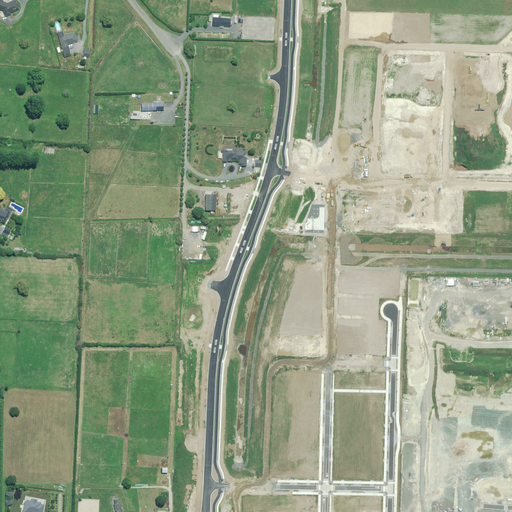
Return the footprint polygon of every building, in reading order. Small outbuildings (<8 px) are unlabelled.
[(0,0),(0,10),(2,12),(2,14),(4,18),(12,14),(11,13),(18,10),(19,9),(19,6),(16,0),(13,0),(8,3),(3,1),(3,0),(2,0),(0,0)] [(80,35),(76,36),(75,31),(64,35),(63,31),(58,33),(65,57),(71,55),(68,44),(78,42),(82,40),(80,35)] [(164,110),(163,103),(142,104),(142,111),(164,110)] [(231,162),(231,160),(240,160),(240,166),(246,166),(246,159),(246,150),(237,150),(237,149),(232,148),(232,150),(228,150),(222,149),(222,162),(231,162)] [(216,211),(216,195),(206,194),(205,210),(216,211)] [(0,219),(6,222),(11,212),(9,210),(8,212),(3,209),(2,211),(0,209),(0,219)] [(11,230),(5,227),(2,234),(8,237),(11,230)] [(414,465),(414,468),(422,468),(422,465),(423,465),(423,459),(416,459),(415,465),(414,465)] [(397,485),(395,477),(380,480),(382,488),(397,485)] [(421,482),(421,489),(410,489),(410,488),(403,488),(403,494),(426,495),(426,489),(426,482),(421,482)]
